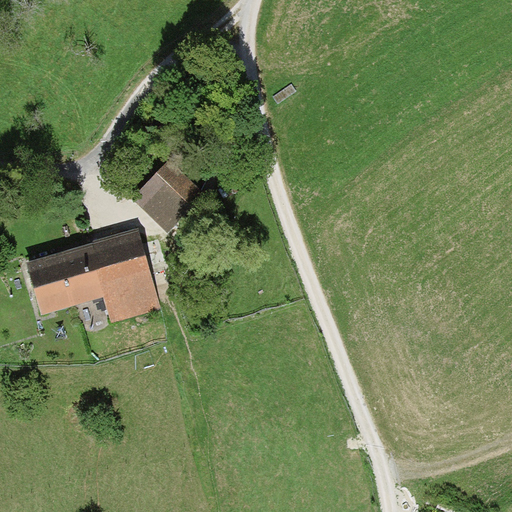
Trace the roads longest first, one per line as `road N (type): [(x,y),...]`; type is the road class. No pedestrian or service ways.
road 1 (track): [(250,49),(286,202),(388,478),(392,511)]
road 2 (track): [(101,158),(149,79),(181,49),(250,49)]
road 3 (track): [(511,440),(388,478)]
